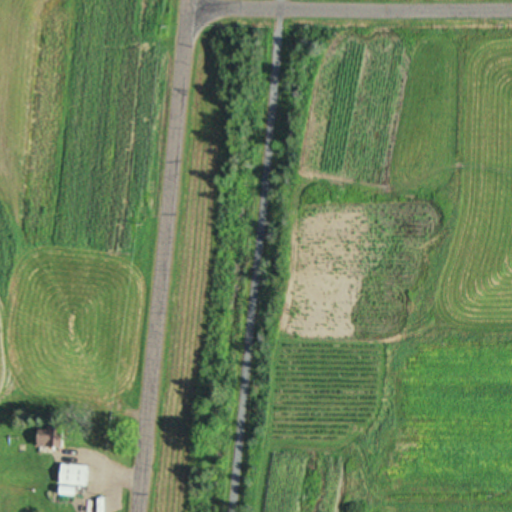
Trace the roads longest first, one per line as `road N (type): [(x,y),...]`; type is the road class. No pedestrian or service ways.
road 1 (residential): [(139,511),(196,0)]
road 2 (residential): [(194,26),(511,22)]
